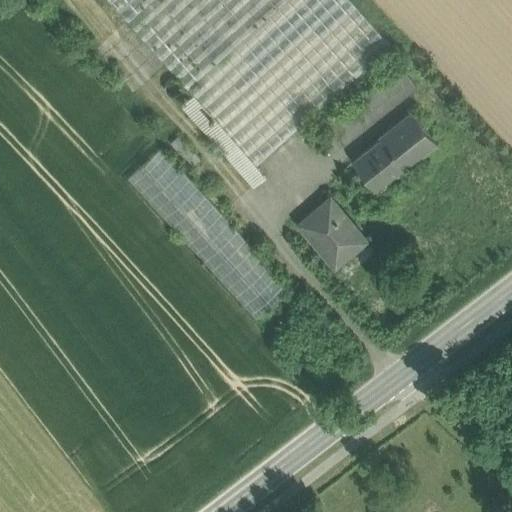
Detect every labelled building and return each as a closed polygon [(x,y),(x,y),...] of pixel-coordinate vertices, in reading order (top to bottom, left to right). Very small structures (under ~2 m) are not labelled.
[(391,45),(350,0),(109,0),(194,94),(195,93),(213,114),(200,125),(254,187),(268,175),(258,165),(391,45)] [(402,66),(327,125),(343,144),(417,85),(402,66)] [(194,94),(181,105),(199,126),(200,125),(213,114),(195,93),(194,94)] [(438,141),(414,111),(401,122),(424,152),(438,141)] [(401,122),(381,138),(382,139),(355,161),(377,187),(403,166),(405,167),(424,152),(401,122)] [(200,159),(179,136),(172,143),(193,166),(200,159)] [(291,289),(162,147),(128,178),(258,319),(291,289)] [(366,239),(331,198),(319,208),(322,211),(304,226),(333,262),(350,248),(352,251),(366,239)] [(293,303),(264,329),(277,343),(306,317),(293,303)]
